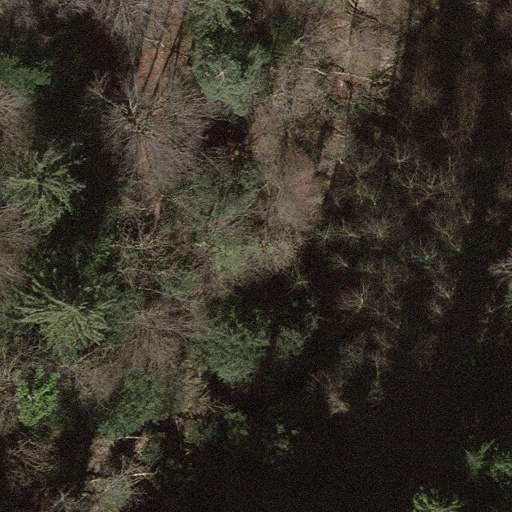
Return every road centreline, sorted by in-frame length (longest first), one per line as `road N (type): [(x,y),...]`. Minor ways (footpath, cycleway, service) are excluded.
road 1 (track): [(462,437),(511,222)]
road 2 (track): [(511,395),(376,511)]
